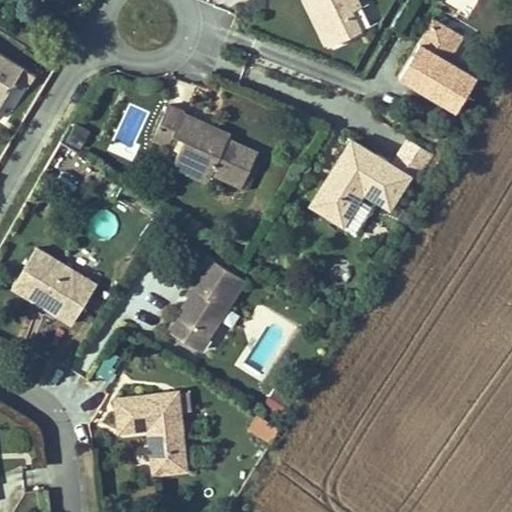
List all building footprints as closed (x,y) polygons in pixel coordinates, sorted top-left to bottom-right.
[(294,0),(315,46),(348,31),(338,8),(344,6),(340,0),(294,0)] [(389,76),(445,113),(465,81),(435,61),(449,41),(424,24),(389,76)] [(0,116),(1,117),(23,79),(0,65),(0,116)] [(229,193),(246,159),(217,144),(220,138),(175,115),(176,113),(159,105),(141,140),(157,148),(162,138),(176,145),(166,166),(197,181),(199,177),(229,193)] [(65,140),(80,148),(90,129),(75,121),(65,140)] [(390,175),(350,147),(304,213),(338,237),(363,202),(383,216),(404,185),(412,191),(429,166),(407,150),(390,175)] [(195,186),(197,181),(166,166),(163,170),(195,186)] [(11,258),(0,274),(0,301),(34,325),(51,336),(75,301),(11,258)] [(176,299),(156,337),(191,357),(231,284),(191,262),(171,296),(176,299)] [(166,396),(100,401),(102,426),(103,438),(137,436),(141,479),(173,476),(166,396)] [(257,413),(248,429),(271,441),(280,425),(257,413)]
